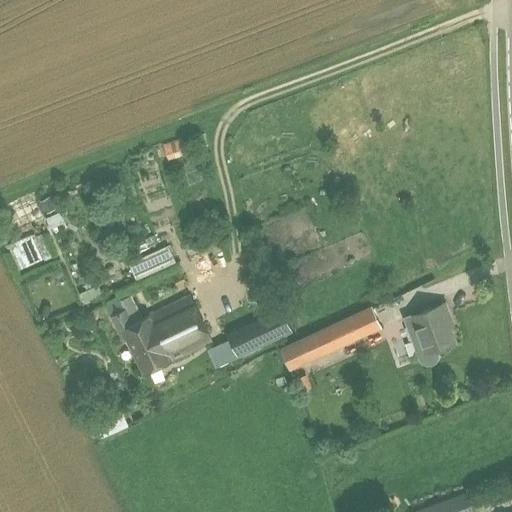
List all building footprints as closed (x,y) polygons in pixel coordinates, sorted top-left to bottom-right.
[(168,158),(185,153),(180,138),(163,143),(168,158)] [(57,206),(51,195),(41,201),(47,212),(57,206)] [(135,260),(142,276),(180,260),(173,244),(135,260)] [(246,265),(258,293),(277,287),(267,257),(246,265)] [(110,292),(134,284),(130,273),(106,281),(110,292)] [(103,303),(109,315),(120,309),(126,307),(120,295),(103,303)] [(120,309),(109,315),(121,341),(127,338),(143,372),(211,340),(189,295),(133,322),(126,307),(120,309)] [(403,318),(418,358),(421,362),(426,364),(433,364),(437,361),(439,356),(439,351),(437,348),(456,341),(447,317),(450,316),(445,303),(411,315),(403,318)] [(371,305),(279,348),(289,370),(382,327),(371,305)] [(228,339),(236,356),(293,332),(283,307),(226,333),(228,339)] [(217,366),(236,356),(228,339),(208,348),(217,366)] [(296,377),(301,390),(309,387),(305,374),(296,377)] [(119,405),(92,418),(102,437),(127,424),(119,405)] [(417,511),(414,511),(462,511),(457,497),(456,498),(417,511)]
